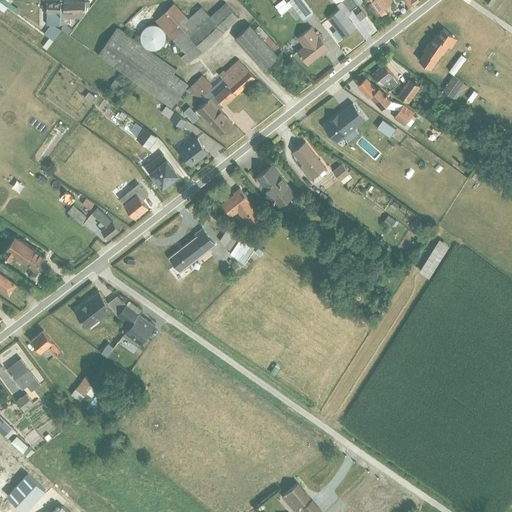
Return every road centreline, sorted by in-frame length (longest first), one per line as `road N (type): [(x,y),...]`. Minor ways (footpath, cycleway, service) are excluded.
road 1 (residential): [(436,0),(93,266)]
road 2 (unclassified): [(93,266),(446,511)]
